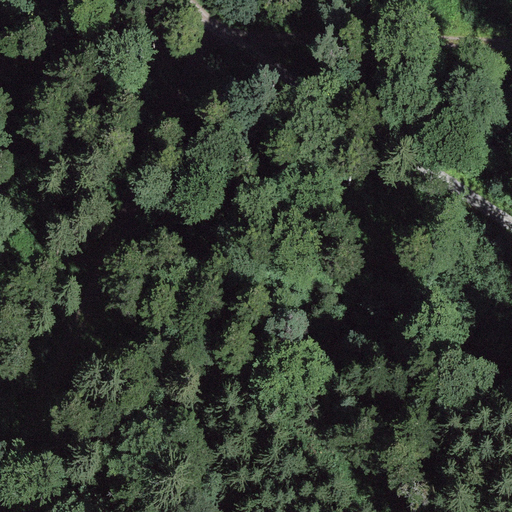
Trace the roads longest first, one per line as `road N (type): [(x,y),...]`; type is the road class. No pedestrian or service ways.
road 1 (track): [(24,511),(219,18)]
road 2 (track): [(200,0),(511,223)]
road 3 (track): [(511,33),(219,18)]
